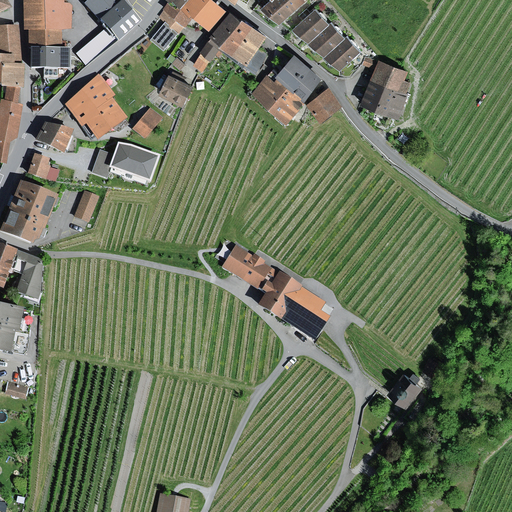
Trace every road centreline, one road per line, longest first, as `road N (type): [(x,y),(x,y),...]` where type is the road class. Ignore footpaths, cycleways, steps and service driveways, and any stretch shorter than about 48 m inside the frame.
road 1 (track): [(511,231),(443,195),(350,112)]
road 2 (residential): [(27,133),(159,0)]
road 3 (residential): [(350,112),(310,62),(222,0)]
road 4 (residential): [(27,133),(17,12)]
